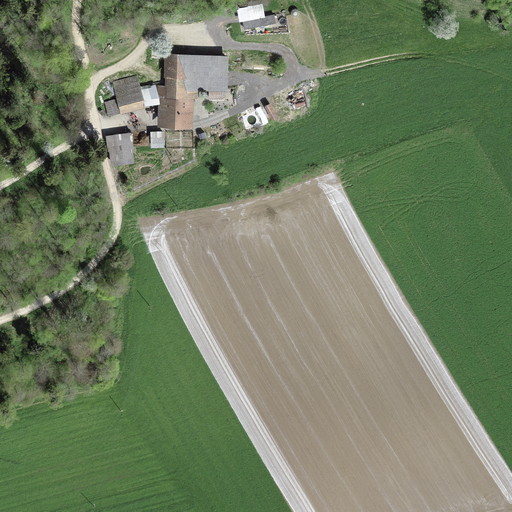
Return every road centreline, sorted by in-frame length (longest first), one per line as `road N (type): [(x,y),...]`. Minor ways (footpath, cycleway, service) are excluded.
road 1 (track): [(88,91),(158,30),(175,28),(280,50),(291,70),(282,84),(191,128),(141,121),(96,127),(0,185)]
road 2 (track): [(0,319),(65,292),(117,230),(78,46),(79,0)]
road 3 (track): [(291,70),(323,74),(429,56)]
